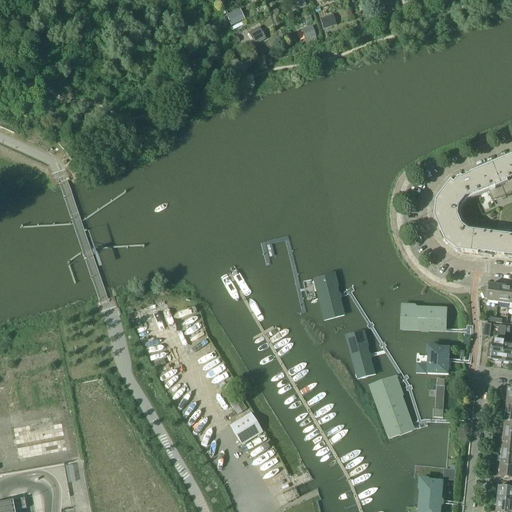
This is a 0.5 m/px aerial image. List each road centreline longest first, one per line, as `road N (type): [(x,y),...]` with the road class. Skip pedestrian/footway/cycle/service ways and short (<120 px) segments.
road 1 (unclassified): [(203,511),(121,367),(60,179),(49,159),(0,137)]
road 2 (residential): [(452,262),(428,238),(422,217),(430,185),(511,143)]
road 3 (residential): [(467,511),(479,378),(511,378)]
